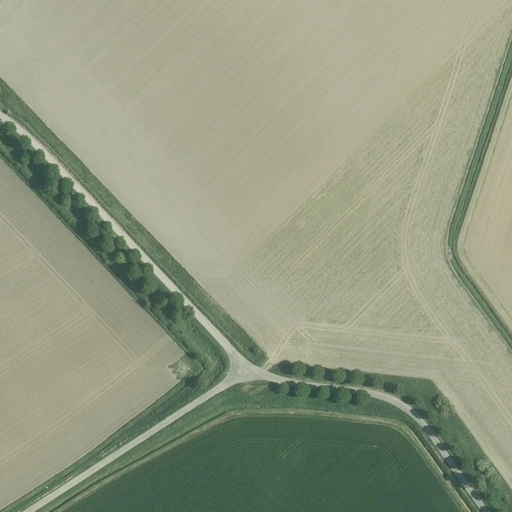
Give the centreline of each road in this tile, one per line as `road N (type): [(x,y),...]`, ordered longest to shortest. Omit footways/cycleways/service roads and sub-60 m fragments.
road 1 (unclassified): [(247,365),(0,116)]
road 2 (unclassified): [(485,511),(408,410),(387,398),(270,378),(247,365)]
road 3 (unclassified): [(28,511),(247,365)]
